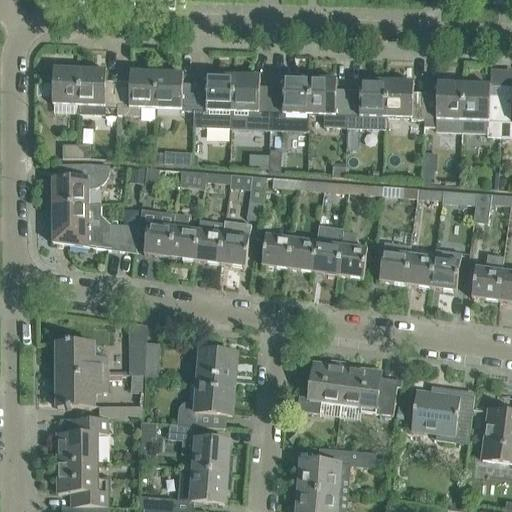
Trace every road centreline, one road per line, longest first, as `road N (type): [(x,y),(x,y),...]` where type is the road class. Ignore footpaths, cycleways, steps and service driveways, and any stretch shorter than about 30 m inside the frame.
road 1 (residential): [(511,35),(56,19),(25,25)]
road 2 (residential): [(12,284),(11,48),(25,25)]
road 3 (residential): [(272,323),(12,284)]
road 4 (residential): [(511,356),(272,323)]
road 5 (residential): [(8,511),(12,284)]
road 6 (residential): [(254,511),(272,323)]
